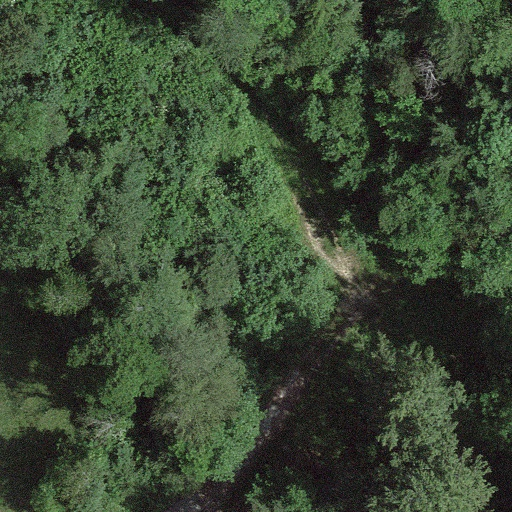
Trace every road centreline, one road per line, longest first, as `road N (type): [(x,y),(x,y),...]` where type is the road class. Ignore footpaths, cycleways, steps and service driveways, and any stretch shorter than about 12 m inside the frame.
road 1 (track): [(143,0),(190,29),(318,203),(348,287)]
road 2 (track): [(174,511),(264,426),(326,341)]
road 3 (track): [(348,287),(409,273),(511,288)]
